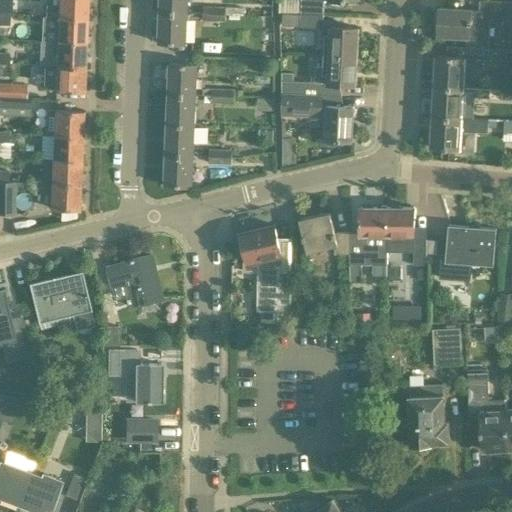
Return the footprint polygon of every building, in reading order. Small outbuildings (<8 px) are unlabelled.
[(9,14),(11,14),(11,0),(0,0),(0,13),(8,13),(9,14)] [(58,0),(58,4),(45,4),(45,16),(57,16),(86,17),(86,0),(58,0)] [(186,0),(160,0),(160,11),(186,12),(186,0)] [(300,0),(300,13),(323,14),(323,0),(300,0)] [(466,36),(465,46),(488,48),(489,21),(503,21),(503,17),(511,17),(511,0),(501,0),(479,0),(479,9),(471,9),(438,7),(437,34),(466,36)] [(225,6),(202,5),(202,13),(225,14),(225,6)] [(186,12),(160,11),(159,42),(185,43),(186,12)] [(323,14),(300,13),(282,12),(281,24),(323,27),(323,14)] [(0,24),(9,25),(9,14),(8,13),(0,13),(0,24)] [(202,20),(225,21),(225,14),(202,13),(202,20)] [(56,40),(85,41),(86,17),(57,16),(56,40)] [(323,54),(329,54),(356,56),(357,27),(330,25),(330,35),(324,34),(323,54)] [(85,41),(56,40),(39,40),(39,64),(44,64),(56,64),(84,66),(85,41)] [(463,87),(463,86),(464,70),(476,71),(476,58),(506,59),(507,49),(488,48),(465,46),(446,45),(446,55),(436,54),(434,85),(463,87)] [(9,52),(0,51),(0,63),(9,63),(9,52)] [(356,56),(329,54),(323,54),(323,66),(315,66),(314,82),(293,80),(293,72),(282,72),(281,92),(306,93),(316,94),(339,95),(340,84),(354,84),(356,56)] [(168,93),(195,94),(195,88),(201,88),(202,79),(196,79),(196,63),(170,62),(168,93)] [(83,90),(84,66),(56,64),(44,64),(43,89),(83,90)] [(0,96),(30,98),(31,84),(0,82),(0,96)] [(434,85),(433,116),(461,118),(462,117),(472,118),(473,96),(489,97),(490,88),(463,86),(463,87),(434,85)] [(211,95),(210,102),(222,103),(222,88),(211,88),(211,95)] [(222,88),(222,103),(234,103),(234,96),(234,89),(222,88)] [(353,105),(339,105),(339,95),(316,94),(306,93),(281,92),(281,115),(321,117),(322,115),(326,115),(325,139),(352,140),(353,105)] [(167,124),(194,125),(195,94),(168,93),(167,124)] [(0,113),(29,115),(30,99),(30,98),(0,96),(0,113)] [(257,98),(257,109),(270,109),(270,111),(274,111),(274,97),(257,98)] [(44,134),(53,134),(81,135),(82,111),(54,110),(48,109),(45,112),(44,134)] [(460,149),(461,131),(481,132),(482,127),(488,127),(488,118),(472,118),(462,117),(461,118),(433,116),(431,147),(460,149)] [(166,154),(192,155),(194,125),(167,124),(166,154)] [(8,131),(0,131),(0,143),(8,143),(8,131)] [(81,135),(53,134),(52,158),(80,159),(81,135)] [(232,150),(209,148),(208,156),(231,156),(231,157),(241,157),(242,148),(232,148),(232,150)] [(295,150),(281,150),(281,163),(295,163),(295,150)] [(192,155),(166,154),(164,185),(191,186),(192,155)] [(208,163),(231,164),(231,157),(231,156),(208,156),(208,163)] [(80,159),(52,158),(52,159),(42,158),(41,182),(51,183),(51,182),(79,183),(80,159)] [(8,181),(8,180),(0,179),(0,213),(15,214),(15,191),(15,181),(8,181)] [(78,208),(79,183),(51,182),(51,183),(50,207),(78,208)] [(388,233),(388,207),(361,207),(361,232),(349,232),(349,253),(349,280),(361,280),(361,263),(387,263),(387,233),(388,233)] [(388,207),(388,233),(415,233),(415,207),(388,207)] [(334,232),(329,211),(299,218),(307,252),(334,246),(334,253),(349,253),(349,232),(334,232)] [(496,228),(449,224),(446,261),(493,264),(496,228)] [(278,254),(281,254),(274,225),(241,232),(248,261),(258,259),(258,310),(290,311),(291,272),(278,272),(278,254)] [(426,241),(426,239),(413,239),(413,264),(421,264),(421,271),(426,271),(426,255),(426,241)] [(121,262),(106,265),(110,285),(126,281),(131,304),(161,297),(151,254),(121,261),(121,262)] [(29,283),(38,321),(39,327),(73,320),(75,328),(93,324),(81,271),(29,283)] [(22,317),(11,320),(4,288),(0,289),(0,339),(26,333),(22,317)] [(511,293),(500,292),(496,320),(511,322),(511,318),(511,293)] [(421,316),(421,304),(392,304),(393,317),(421,316)] [(106,315),(102,315),(101,345),(118,345),(118,344),(119,326),(106,325),(106,315)] [(373,336),(377,331),(377,326),(366,326),(366,337),(373,336)] [(462,363),(460,327),(432,328),(433,364),(462,363)] [(118,344),(118,345),(101,345),(101,352),(109,352),(109,372),(126,372),(126,398),(160,399),(160,362),(137,362),(137,345),(118,344)] [(508,448),(505,410),(504,399),(488,400),(487,368),(467,369),(469,415),(479,414),(481,450),(508,448)] [(432,442),(432,441),(449,440),(448,420),(445,420),(443,383),(409,385),(411,425),(401,425),(402,440),(411,440),(411,442),(416,448),(426,447),(432,442)] [(52,384),(42,386),(44,397),(54,395),(52,384)] [(0,391),(0,418),(9,394),(0,391)] [(0,418),(13,423),(23,396),(9,394),(0,418)] [(54,401),(39,399),(37,412),(52,414),(54,401)] [(54,401),(52,414),(69,417),(71,404),(54,401)] [(159,429),(159,415),(132,415),(132,429),(159,429)] [(0,493),(18,501),(29,472),(0,461),(0,493)] [(29,472),(18,501),(44,511),(43,511),(47,511),(59,480),(41,473),(40,477),(29,472)] [(87,480),(74,475),(65,498),(78,503),(87,480)] [(342,511),(333,498),(314,511),(342,511)]
